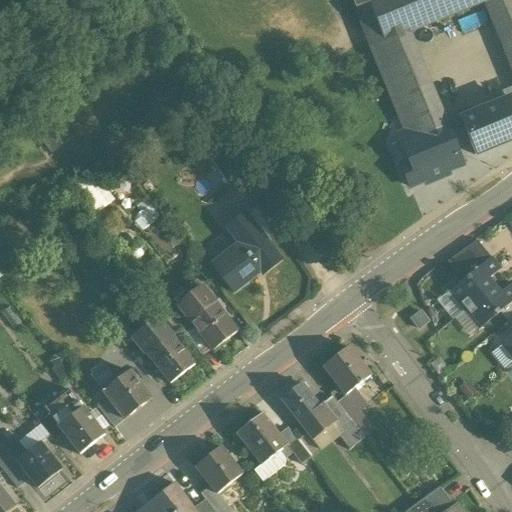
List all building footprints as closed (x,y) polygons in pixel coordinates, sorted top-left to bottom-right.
[(351,0),(356,11),(368,6),(368,5),(379,0),(351,0)] [(482,0),(379,0),(368,5),(368,6),(383,43),(407,33),(484,2),(482,0)] [(511,0),(482,0),(484,2),(486,1),(511,63),(511,0)] [(383,43),(368,6),(356,11),(399,117),(411,112),(383,43)] [(446,129),(407,33),(383,43),(411,112),(418,129),(422,139),(446,129)] [(511,105),(510,101),(460,121),(468,142),(475,157),(511,142),(511,105)] [(52,120),(35,134),(50,153),(67,139),(52,120)] [(422,139),(418,129),(398,137),(409,164),(400,168),(409,189),(425,183),(426,185),(448,176),(447,173),(463,167),(455,147),(468,142),(461,123),(446,129),(422,139)] [(99,174),(80,182),(92,212),(111,204),(99,174)] [(148,226),(159,220),(149,200),(138,206),(148,226)] [(259,204),(244,216),(265,243),(279,232),(259,204)] [(239,245),(212,266),(233,293),(261,272),(263,276),(280,263),(265,243),(244,216),(227,229),(239,245)] [(488,253),(511,252),(511,231),(487,232),(488,253)] [(479,252),(461,267),(460,269),(467,278),(487,262),(479,252)] [(467,278),(448,294),(463,313),(494,288),(488,280),(499,272),(490,260),(487,262),(467,278)] [(499,295),(494,288),(463,313),(478,332),(499,315),(511,304),(511,288),(510,286),(499,295)] [(202,289),(177,307),(194,328),(213,352),(237,334),(202,289)] [(511,304),(499,315),(506,324),(511,319),(511,304)] [(194,328),(177,307),(168,315),(184,336),(194,328)] [(427,325),(419,314),(411,320),(419,331),(427,325)] [(154,316),(131,334),(135,339),(132,340),(133,342),(145,357),(146,356),(170,386),(194,367),(170,338),(171,337),(154,316)] [(131,334),(119,318),(107,326),(125,348),(133,342),(132,340),(135,339),(131,334)] [(511,335),(500,345),(511,359),(511,335)] [(370,378),(348,349),(322,369),(345,398),(354,391),(370,378)] [(129,373),(116,384),(103,368),(91,377),(104,393),(102,395),(107,401),(124,421),(150,400),(129,373)] [(318,408),(301,386),(280,402),(299,425),(319,409),(318,408)] [(345,398),(336,405),(349,421),(358,413),(366,407),(354,391),(345,398)] [(68,392),(44,410),(45,411),(58,427),(57,428),(63,436),(80,457),(104,438),(68,392)] [(336,405),(331,398),(322,405),(336,424),(331,428),(348,452),(364,440),(349,421),(336,405)] [(107,401),(97,408),(114,429),(124,421),(107,401)] [(319,409),(299,425),(312,442),(331,428),(336,424),(322,405),(318,408),(319,409)] [(58,427),(45,411),(35,419),(54,443),(63,436),(57,428),(58,427)] [(373,432),(358,413),(349,421),(364,440),(373,432)] [(286,448),(261,416),(236,436),(261,467),(274,457),(286,448)] [(25,456),(7,433),(0,438),(0,443),(2,446),(15,463),(25,456)] [(25,456),(15,463),(29,481),(37,490),(60,472),(39,445),(25,456)] [(15,463),(2,446),(0,447),(0,469),(17,490),(29,481),(15,463)] [(241,476),(220,449),(194,468),(208,486),(216,496),(217,495),(241,476)] [(283,468),(274,457),(261,467),(253,473),(262,484),(283,468)] [(194,511),(193,510),(173,484),(139,511),(194,511)] [(217,495),(216,496),(208,486),(199,494),(204,501),(212,511),(229,511),(230,511),(217,495)] [(0,511),(9,511),(14,508),(0,489),(0,511)] [(212,511),(204,501),(193,510),(194,511),(212,511)] [(429,511),(423,501),(407,511),(429,511)]
